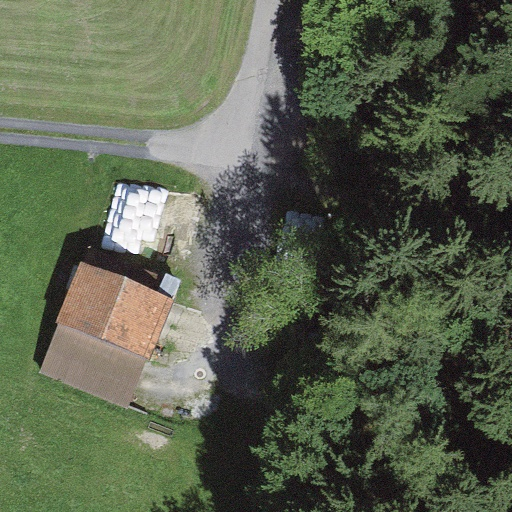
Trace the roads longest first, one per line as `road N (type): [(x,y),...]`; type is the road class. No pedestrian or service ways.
road 1 (track): [(0,130),(239,162)]
road 2 (track): [(239,162),(259,94),(272,0)]
